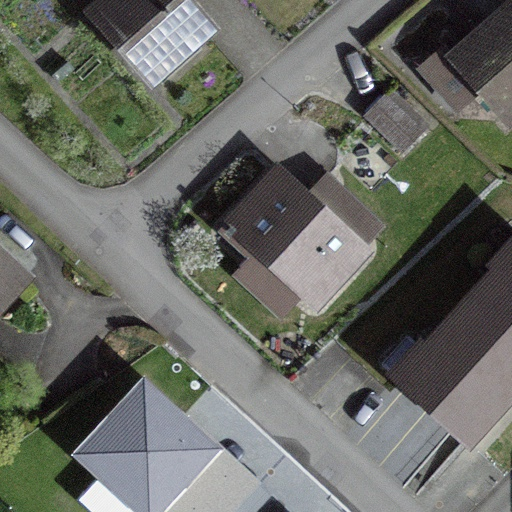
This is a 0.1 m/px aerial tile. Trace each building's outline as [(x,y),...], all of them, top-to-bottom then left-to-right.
[(114,0),(93,19),(147,80),(204,29),(177,0),(114,0)] [(511,115),(511,18),(508,14),(453,63),(504,122),(511,115)] [(382,99),(361,118),(399,156),(420,135),(382,99)] [(311,305),(359,253),(276,177),(222,235),(249,260),(255,253),(311,305)] [(427,360),(401,388),(462,444),(511,389),(511,265),(501,278),(499,275),(424,358),(427,360)] [(0,297),(15,282),(0,268),(0,297)] [(225,466),(181,511),(263,511),(257,507),(262,501),(225,466)]
